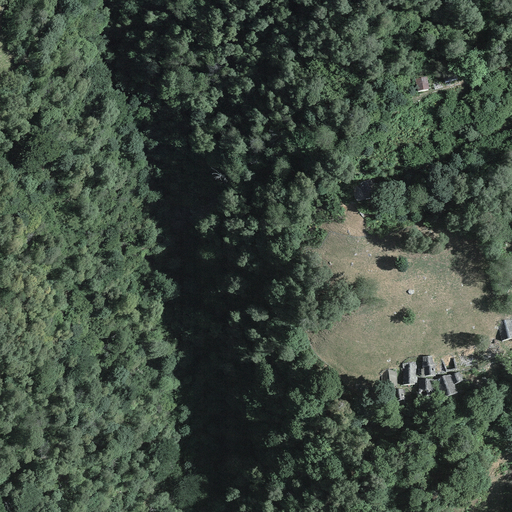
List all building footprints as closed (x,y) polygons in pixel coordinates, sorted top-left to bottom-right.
[(455,66),(441,70),(445,84),(459,80),(455,66)] [(427,79),(419,81),(422,91),(429,89),(427,79)] [(373,181),(353,186),(358,203),(378,197),(373,181)] [(511,321),(511,319),(497,322),(502,342),(511,339),(511,321)] [(433,357),(422,358),(423,370),(422,370),(422,376),(434,375),(433,357)] [(417,364),(403,364),(404,386),(417,385),(417,364)] [(394,370),(382,373),(386,389),(398,386),(394,370)] [(459,372),(450,376),(455,386),(464,382),(459,372)] [(449,375),(435,381),(443,399),(457,393),(449,375)] [(433,380),(419,381),(420,398),(434,398),(433,380)] [(403,389),(392,391),(394,401),(405,399),(403,389)]
